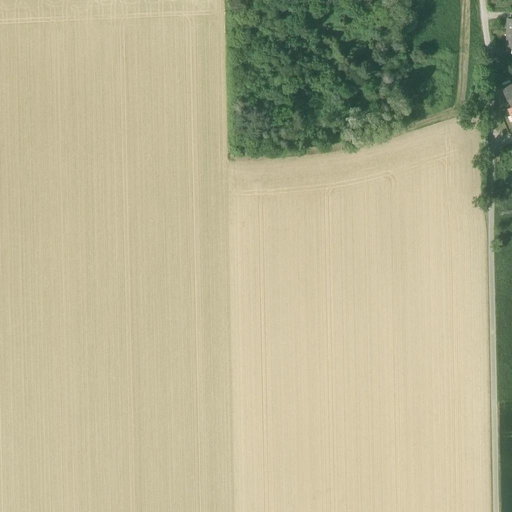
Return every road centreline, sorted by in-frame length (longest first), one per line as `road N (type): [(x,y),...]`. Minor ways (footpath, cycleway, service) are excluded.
road 1 (track): [(495,511),(491,213)]
road 2 (unclassified): [(491,213),(482,0)]
